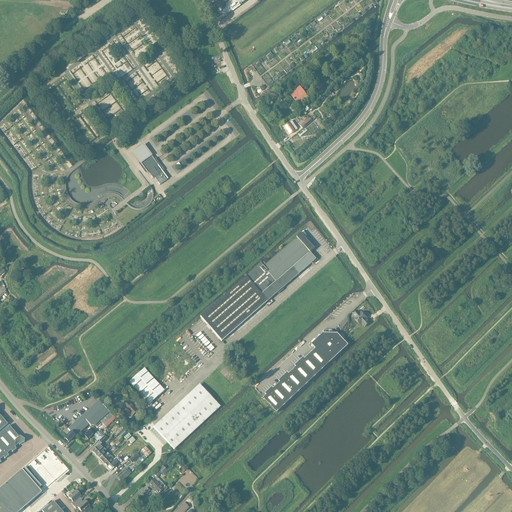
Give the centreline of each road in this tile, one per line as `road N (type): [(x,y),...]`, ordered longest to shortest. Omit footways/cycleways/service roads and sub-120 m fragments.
road 1 (unclassified): [(511,469),(463,418),(297,179)]
road 2 (unclassified): [(297,179),(244,102),(204,0)]
road 3 (unclassified): [(388,21),(370,107),(297,179)]
road 4 (unclassified): [(511,19),(443,8),(415,26),(388,21)]
